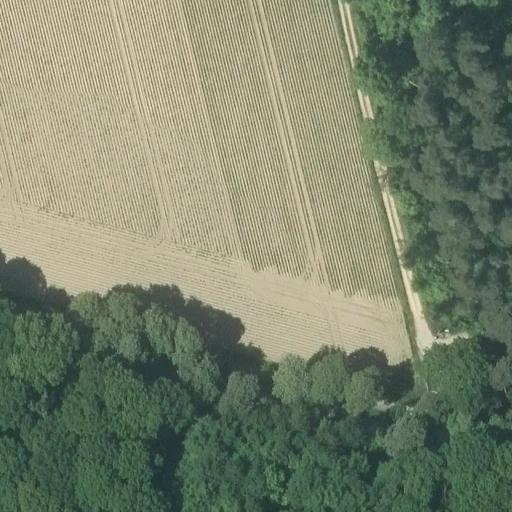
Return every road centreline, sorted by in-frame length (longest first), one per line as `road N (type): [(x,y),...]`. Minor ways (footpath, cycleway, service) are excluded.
road 1 (tertiary): [(511,469),(0,334)]
road 2 (track): [(345,0),(450,425)]
road 3 (track): [(65,323),(10,511)]
